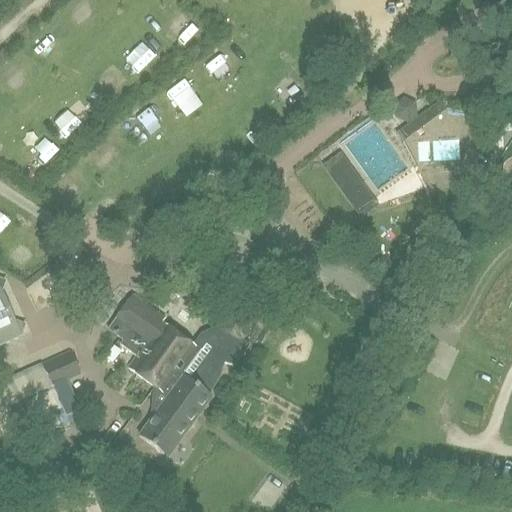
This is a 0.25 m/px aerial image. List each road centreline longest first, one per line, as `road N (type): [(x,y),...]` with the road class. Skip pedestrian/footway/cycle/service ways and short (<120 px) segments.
road 1 (unclassified): [(511,10),(480,18),(435,46),(412,74),(455,82),(511,60)]
road 2 (track): [(511,370),(315,262)]
road 3 (track): [(436,378),(479,293),(511,252)]
